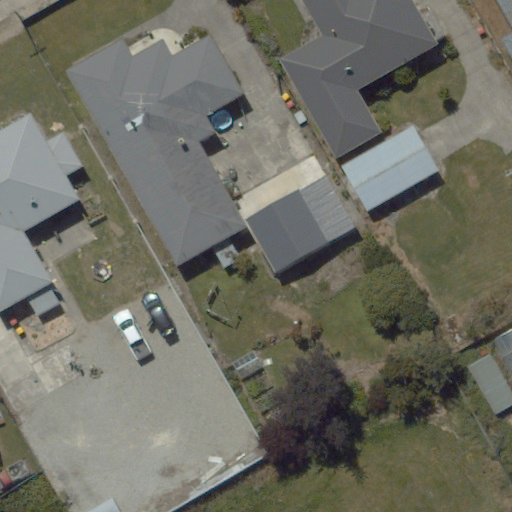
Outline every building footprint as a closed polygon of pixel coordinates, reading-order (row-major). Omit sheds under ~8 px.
[(447,61),(413,0),(298,0),(321,42),(282,64),(369,226),(451,182),(423,131),(390,149),(366,105),(447,61)] [(511,0),(493,0),(511,32),(511,50),(507,53),(511,61),(511,0)] [(172,50),(145,64),(138,50),(68,85),(168,283),(259,237),(209,139),(256,115),(224,51),(183,72),(172,50)] [(37,358),(18,327),(33,318),(38,327),(67,309),(32,251),(90,216),(34,123),(0,143),(0,316),(5,324),(0,326),(0,406),(14,429),(91,383),(66,340),(37,358)] [(511,333),(495,343),(511,374),(511,333)] [(511,391),(491,357),(465,373),(498,426),(511,417),(511,391)]
